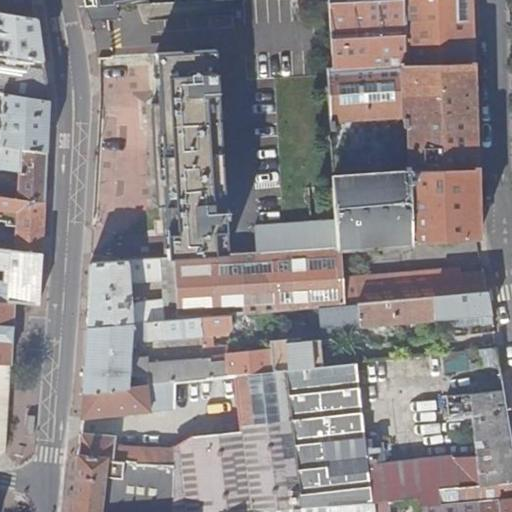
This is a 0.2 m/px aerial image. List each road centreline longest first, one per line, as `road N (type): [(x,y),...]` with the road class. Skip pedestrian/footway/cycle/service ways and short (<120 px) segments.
road 1 (tertiary): [(47,489),(73,131),(63,0)]
road 2 (residential): [(499,0),(508,229)]
